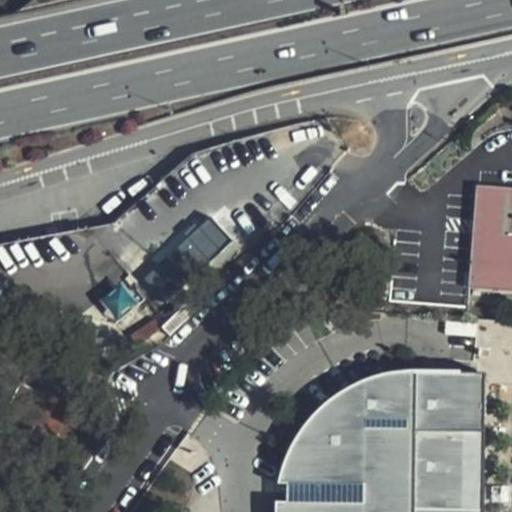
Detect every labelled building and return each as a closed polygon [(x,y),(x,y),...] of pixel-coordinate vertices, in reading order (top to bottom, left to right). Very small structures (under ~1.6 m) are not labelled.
[(511,194),(484,193),(476,295),(511,297),(511,194)] [(105,240),(162,309),(196,281),(159,235),(137,254),(117,230),(105,240)] [(114,316),(134,305),(126,288),(105,299),(114,316)] [(98,330),(68,322),(62,346),(92,353),(98,330)] [(479,511),(478,380),(411,375),(363,383),(324,405),(292,439),(274,485),(274,511),(479,511)] [(0,411),(0,426),(23,438),(30,421),(41,398),(15,384),(0,411)] [(65,436),(75,416),(63,410),(66,402),(44,391),(41,398),(30,421),(65,436)] [(63,410),(75,416),(80,407),(66,402),(63,410)]
